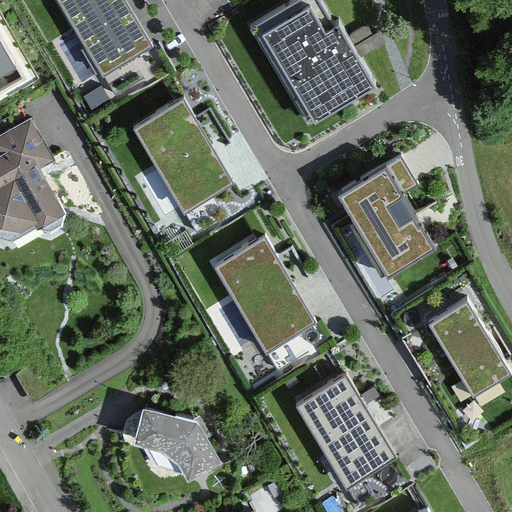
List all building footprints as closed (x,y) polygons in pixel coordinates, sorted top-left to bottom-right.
[(142,0),(64,0),(110,75),(167,41),(142,0)] [(330,0),(285,0),(261,14),(319,109),(376,75),(330,0)] [(182,101),(139,126),(185,203),(227,178),(182,101)] [(26,120),(0,134),(0,231),(13,234),(34,223),(42,238),(69,223),(36,165),(48,158),(26,120)] [(400,155),(344,188),(392,268),(424,249),(392,194),(415,180),(400,155)] [(270,216),(213,250),(270,345),(327,310),(270,216)] [(511,358),(471,288),(435,309),(477,381),(511,361),(511,358)] [(354,361),(297,395),(355,490),(412,455),(354,361)] [(192,418),(136,405),(126,440),(156,449),(178,476),(215,456),(192,418)] [(441,511),(430,493),(398,511),(441,511)]
